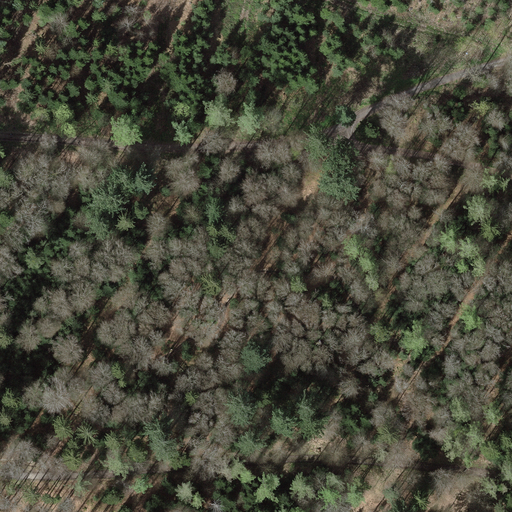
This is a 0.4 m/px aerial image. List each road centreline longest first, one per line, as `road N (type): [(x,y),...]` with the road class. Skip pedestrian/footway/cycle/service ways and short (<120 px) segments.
road 1 (track): [(511,177),(418,153),(0,136)]
road 2 (track): [(511,472),(328,459),(78,474)]
road 3 (track): [(346,149),(362,115),(380,102),(511,58)]
